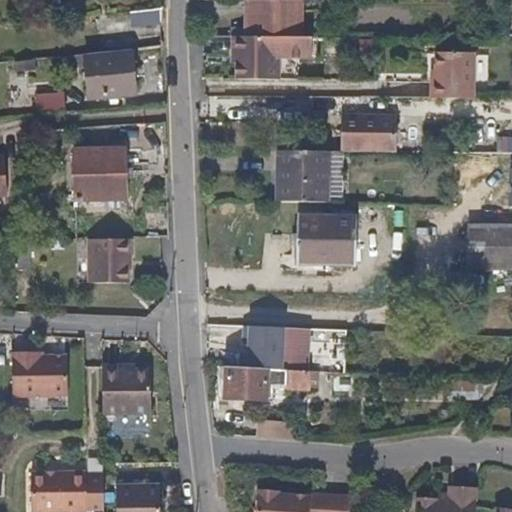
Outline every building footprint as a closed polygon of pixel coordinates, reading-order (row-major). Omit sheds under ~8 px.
[(246,0),(246,35),(280,36),(299,37),(300,0),(246,0)] [(164,23),(163,7),(132,10),(133,26),(164,23)] [(246,35),(234,35),(234,52),(238,52),(238,78),(280,78),(280,56),(313,56),(313,37),(312,37),(299,37),(280,36),(246,35)] [(137,92),(134,48),(86,52),(90,96),(137,92)] [(432,82),(431,98),(473,99),(474,99),(475,53),(438,52),(438,71),(437,82),(432,82)] [(52,65),(52,55),(35,56),(36,66),(52,65)] [(40,113),(65,111),(64,93),(39,95),(40,113)] [(347,152),(397,153),(397,117),(343,116),(343,152),(347,152)] [(125,149),(74,150),(75,200),(126,198),(125,149)] [(278,151),(277,202),(318,203),(329,203),(329,152),(319,152),(278,151)] [(0,194),(9,194),(6,155),(0,155),(0,194)] [(298,213),(298,235),(297,266),(357,267),(358,214),(298,213)] [(511,270),(511,223),(471,223),(469,270),(511,270)] [(128,239),(85,239),(85,283),(125,283),(126,260),(129,259),(128,239)] [(490,374),(507,352),(495,342),(477,364),(490,374)] [(56,354),(27,354),(27,398),(80,398),(80,359),(56,358),(56,354)] [(238,367),(225,366),(224,395),(264,397),(265,385),(308,386),(308,370),(286,369),(238,367)] [(134,369),(116,368),(116,375),(115,416),(162,417),(162,375),(147,375),(134,374),(134,369)] [(449,377),(447,398),(481,399),(482,379),(449,377)] [(254,419),(253,436),(289,438),(290,421),(254,419)] [(114,504),(114,468),(97,468),(97,466),(41,465),(41,504),(96,505),(96,504),(114,504)] [(467,511),(468,508),(470,481),(443,480),(442,485),(442,491),(429,490),(429,492),(409,492),(408,511),(467,511)] [(250,484),(248,509),(277,511),(302,511),(304,489),(271,487),(271,484),(250,484)] [(311,511),(312,488),(304,487),(304,489),(302,511),(311,511)] [(157,496),(157,489),(126,488),(126,511),(170,511),(171,497),(157,496)] [(341,511),(342,490),(312,488),(311,511),(341,511)] [(171,489),(157,489),(157,496),(171,497),(171,489)] [(511,511),(511,501),(508,501),(508,503),(489,501),(487,511),(511,511)]
